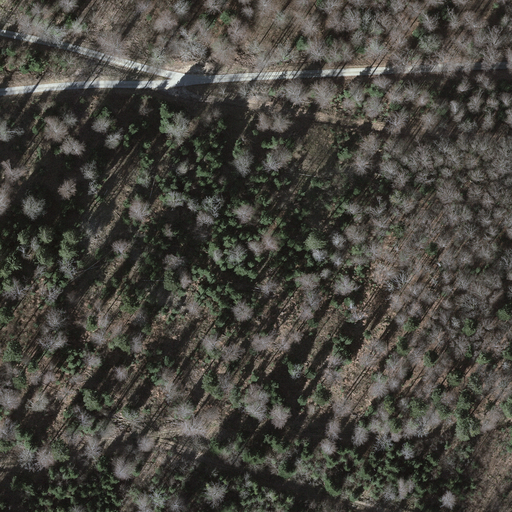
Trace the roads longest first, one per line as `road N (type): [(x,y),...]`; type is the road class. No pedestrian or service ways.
road 1 (track): [(511,422),(450,429),(256,426),(157,444)]
road 2 (track): [(190,82),(243,107),(511,140)]
road 3 (track): [(190,82),(511,64)]
road 4 (track): [(402,511),(157,444)]
road 5 (track): [(190,82),(0,35)]
road 6 (unclassified): [(190,82),(0,93)]
road 7 (track): [(0,467),(157,444)]
